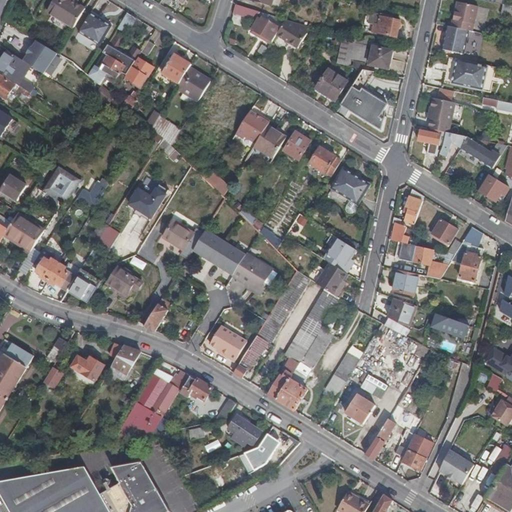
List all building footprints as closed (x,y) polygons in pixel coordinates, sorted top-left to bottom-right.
[(74,28),(85,9),(76,3),(70,0),(53,0),(47,11),(62,21),(74,28)] [(235,4),(233,10),(236,12),(260,19),(254,28),(272,39),(275,34),(285,19),(235,4)] [(451,22),(450,26),(470,31),(471,26),(472,25),(476,8),(455,4),(451,22)] [(511,17),(511,7),(502,5),(500,15),(511,17)] [(127,31),(137,17),(128,11),(119,26),(127,31)] [(110,25),(89,13),(78,31),(98,44),(110,25)] [(389,16),(380,14),(378,24),(373,23),(370,31),(396,37),(398,28),(400,29),(401,23),(399,23),(399,20),(389,18),(389,16)] [(285,19),(275,34),(296,46),(305,31),(285,19)] [(309,25),(285,19),(305,31),(309,25)] [(252,31),(270,42),(272,39),(254,28),(252,31)] [(465,32),(446,28),(442,49),(460,53),(465,32)] [(367,39),(342,34),(336,63),(362,69),(367,49),(365,49),(367,39)] [(148,40),(142,51),(149,55),(155,44),(148,40)] [(35,41),(22,60),(23,61),(32,67),(43,74),(57,54),(35,41)] [(102,52),(99,57),(102,59),(111,45),(107,43),(102,52)] [(391,50),(373,46),(368,64),(387,68),(391,50)] [(22,82),(32,67),(23,61),(22,60),(10,52),(4,61),(8,64),(1,74),(13,82),(17,85),(20,80),(22,82)] [(176,76),(182,80),(185,74),(190,67),(192,63),(175,53),(165,69),(176,76)] [(125,65),(110,55),(101,69),(116,79),(125,65)] [(139,55),(127,73),(135,78),(138,75),(143,78),(146,74),(149,76),(155,66),(139,55)] [(486,91),(492,66),(447,57),(444,72),(451,73),(449,83),(486,91)] [(190,67),(185,74),(198,82),(195,88),(203,93),(211,80),(190,67)] [(317,86),(336,98),(347,79),(329,68),(317,86)] [(372,71),(362,69),(341,104),(380,129),(384,112),(382,111),(387,104),(362,88),(372,71)] [(451,73),(444,72),(442,82),(449,83),(451,73)] [(173,82),(178,86),(182,80),(176,76),(173,82)] [(16,87),(1,78),(0,78),(0,96),(7,101),(16,87)] [(17,85),(29,92),(32,88),(22,82),(20,80),(17,85)] [(239,96),(223,86),(211,104),(227,114),(239,96)] [(334,101),(336,98),(317,86),(315,90),(334,101)] [(439,87),(437,97),(451,100),(454,90),(439,87)] [(123,104),(130,110),(137,101),(136,100),(139,95),(133,91),(129,96),(128,95),(123,104)] [(511,101),(485,96),(484,103),(505,107),(505,110),(511,111),(511,101)] [(429,128),(444,131),(448,131),(455,101),(451,100),(437,97),(434,97),(428,119),(431,119),(429,128)] [(268,121),(248,108),(233,134),(241,139),(242,137),(254,144),(268,121)] [(0,110),(0,136),(3,138),(15,121),(0,110)] [(147,124),(151,128),(158,117),(159,114),(154,111),(147,124)] [(163,139),(170,145),(177,134),(158,117),(151,128),(163,139)] [(177,134),(170,145),(179,149),(184,141),(179,138),(188,126),(183,123),(177,134)] [(254,147),(272,158),(285,136),(267,126),(254,147)] [(429,142),(442,144),(444,131),(429,128),(421,126),(418,139),(429,142)] [(310,140),(294,130),(283,150),(298,160),(310,140)] [(438,154),(444,156),(450,143),(460,145),(467,135),(448,131),(444,131),(442,144),(438,154)] [(492,134),(482,132),(481,138),(490,140),(491,140),(492,134)] [(481,138),(467,135),(460,145),(460,147),(489,167),(496,156),(489,151),(486,155),(484,153),(486,149),(485,148),(490,140),(481,138)] [(429,142),(428,146),(430,147),(437,147),(436,153),(438,154),(442,144),(429,142)] [(511,144),(508,159),(503,183),(496,179),(486,194),(495,200),(499,194),(503,195),(508,187),(511,189),(511,144)] [(496,151),(504,154),(507,147),(498,144),(496,151)] [(331,176),(341,160),(320,146),(309,163),(331,176)] [(251,153),(269,163),(272,158),(254,147),(251,153)] [(438,156),(432,154),(427,166),(433,168),(438,156)] [(447,165),(451,159),(447,156),(443,163),(447,165)] [(357,202),(359,199),(338,185),(348,169),(344,166),(331,185),(357,202)] [(60,168),(44,191),(48,194),(65,205),(80,182),(60,168)] [(338,185),(359,199),(370,183),(348,169),(338,185)] [(205,179),(223,196),(227,189),(209,173),(205,179)] [(496,179),(488,174),(481,185),(480,186),(479,189),(486,194),(496,179)] [(11,175),(1,190),(17,201),(27,186),(11,175)] [(94,210),(111,183),(104,178),(100,183),(98,182),(91,194),(85,190),(79,199),(94,210)] [(44,191),(37,187),(30,197),(41,204),(48,194),(44,191)] [(157,187),(153,194),(141,187),(129,206),(155,222),(171,195),(157,187)] [(421,200),(423,196),(411,188),(408,195),(421,200)] [(421,200),(408,195),(400,218),(405,219),(407,219),(409,220),(414,221),(421,200)] [(346,211),(353,215),(359,203),(351,200),(346,211)] [(240,213),(259,233),(263,226),(264,225),(252,212),(250,214),(243,207),(240,213)] [(45,231),(20,214),(8,231),(6,235),(32,252),(35,248),(45,231)] [(309,220),(305,218),(299,214),(285,235),(295,242),(309,220)] [(393,216),(392,222),(394,222),(390,241),(404,243),(406,244),(409,236),(409,235),(403,234),(407,219),(405,219),(400,218),(393,216)] [(456,230),(440,219),(430,233),(447,244),(456,230)] [(187,249),(195,236),(197,234),(176,220),(166,237),(185,250),(186,250),(187,249)] [(102,221),(96,232),(103,236),(109,226),(102,221)] [(103,236),(98,244),(111,252),(123,232),(111,224),(109,226),(103,236)] [(0,244),(6,235),(8,231),(0,225),(0,244)] [(259,233),(277,250),(281,242),(274,237),(275,235),(263,226),(259,233)] [(481,232),(471,226),(464,239),(473,245),(481,232)] [(200,240),(193,252),(233,277),(246,256),(206,231),(200,239),(200,240)] [(96,232),(88,244),(96,248),(98,244),(103,236),(96,232)] [(193,252),(200,240),(195,236),(187,249),(192,253),(193,252)] [(416,245),(417,238),(409,236),(406,244),(416,245)] [(344,265),(354,248),(336,237),(326,254),(344,265)] [(455,252),(461,243),(455,239),(447,251),(449,251),(455,252)] [(59,250),(48,243),(42,252),(33,267),(38,271),(46,258),(52,262),(54,259),(59,250)] [(401,257),(428,263),(429,259),(433,259),(434,249),(416,245),(406,244),(404,243),(401,257)] [(104,255),(98,244),(96,248),(91,255),(101,261),(104,255)] [(466,244),(458,276),(474,279),(482,248),(466,244)] [(20,271),(28,276),(33,267),(42,252),(35,248),(32,252),(20,271)] [(186,250),(185,250),(182,255),(188,259),(192,253),(187,249),(186,250)] [(455,252),(449,251),(443,261),(448,263),(455,252)] [(271,271),(247,255),(233,277),(249,288),(258,293),(261,287),(271,271)] [(42,278),(49,282),(61,263),(54,259),(52,262),(46,258),(38,271),(43,275),(42,278)] [(428,263),(427,275),(439,278),(448,263),(443,261),(433,259),(429,259),(428,263)] [(58,284),(69,291),(79,275),(68,268),(61,263),(49,282),(56,287),(58,284)] [(70,263),(68,268),(79,275),(81,272),(82,271),(70,263)] [(327,291),(338,299),(343,288),(341,287),(339,285),(342,280),(346,273),(329,263),(316,284),(327,291)] [(120,268),(110,283),(129,295),(133,288),(139,292),(145,283),(120,268)] [(418,273),(397,269),(393,290),(414,294),(415,285),(416,279),(418,273)] [(62,303),(69,305),(76,293),(85,297),(95,282),(81,272),(79,275),(69,291),(62,303)] [(274,338),(309,280),(298,272),(266,323),(262,330),(274,338)] [(424,287),(427,275),(418,273),(416,279),(415,285),(424,287)] [(511,277),(509,276),(504,296),(511,299),(511,304),(511,305),(503,301),(501,312),(511,318),(511,277)] [(258,293),(249,288),(245,295),(257,303),(262,296),(258,293)] [(333,309),(338,299),(327,291),(291,349),(304,357),(321,328),(333,309)] [(410,326),(418,306),(396,298),(389,319),(410,326)] [(145,328),(157,332),(162,321),(170,311),(160,304),(145,328)] [(338,312),(333,309),(321,328),(326,332),(338,312)] [(360,341),(356,347),(366,352),(382,324),(372,318),(364,313),(360,320),(371,326),(360,341)] [(470,327),(438,315),(434,328),(466,340),(470,327)] [(321,328),(304,357),(301,363),(313,370),(334,336),(326,332),(321,328)] [(220,330),(211,345),(221,351),(220,354),(235,363),(245,346),(220,330)] [(268,347),(274,338),(262,330),(234,375),(241,379),(246,371),(249,370),(256,359),(260,357),(267,346),(268,347)] [(54,348),(62,353),(68,344),(60,339),(54,348)] [(0,412),(34,357),(13,344),(0,365),(0,412)] [(115,361),(123,347),(115,344),(111,358),(115,361)] [(353,345),(347,355),(359,362),(366,352),(356,347),(353,345)] [(127,375),(141,353),(123,347),(115,361),(112,366),(127,375)] [(304,357),(291,349),(287,357),(291,360),(283,373),(285,374),(283,378),(281,377),(269,397),(277,402),(289,381),(295,371),(301,363),(304,357)] [(72,352),(65,363),(71,367),(71,368),(95,383),(104,366),(90,358),(88,362),(72,352)] [(511,362),(495,352),(487,366),(507,379),(509,374),(511,375),(511,362)] [(333,378),(345,385),(354,370),(359,362),(347,355),(333,378)] [(301,363),(295,371),(307,379),(313,370),(301,363)] [(112,366),(108,373),(123,382),(127,375),(112,366)] [(53,368),(44,382),(54,388),(62,373),(53,368)] [(179,369),(173,378),(179,382),(183,377),(188,380),(190,376),(179,369)] [(130,416),(156,431),(180,393),(188,380),(183,377),(179,382),(173,378),(170,383),(155,374),(130,416)] [(488,390),(499,393),(503,378),(492,375),(488,390)] [(205,402),(213,390),(190,376),(188,380),(180,393),(190,399),(193,394),(205,402)] [(277,402),(295,413),(307,392),(289,381),(277,402)] [(391,415),(396,419),(415,388),(410,385),(399,402),(391,415)] [(356,395),(345,414),(363,425),(375,406),(356,395)] [(383,411),(391,415),(399,402),(391,398),(383,411)] [(511,420),(511,408),(506,405),(499,400),(495,407),(498,409),(496,413),(491,419),(507,429),(511,420)] [(228,419),(238,405),(231,401),(221,415),(228,419)] [(391,415),(383,411),(371,430),(380,434),(391,415)] [(366,457),(374,462),(385,443),(383,442),(388,434),(388,433),(396,419),(391,415),(380,434),(366,457)] [(113,444),(153,435),(156,431),(130,416),(113,444)] [(414,437),(422,420),(414,416),(395,454),(403,459),(411,442),(414,437)] [(238,417),(229,431),(237,435),(234,440),(244,447),(247,442),(254,446),(263,433),(238,417)] [(204,436),(203,427),(188,431),(189,438),(204,436)] [(237,435),(229,431),(226,435),(234,440),(237,435)] [(494,464),(504,449),(496,444),(502,434),(498,432),(483,456),(494,464)] [(277,468),(297,445),(286,437),(268,458),(276,467),(277,468)] [(424,442),(414,437),(411,442),(421,447),(424,442)] [(403,459),(401,463),(420,473),(432,445),(424,442),(421,447),(411,442),(403,459)] [(511,447),(505,445),(501,457),(508,459),(511,448),(511,447)] [(455,481),(461,485),(473,466),(450,452),(441,471),(447,475),(446,477),(454,482),(455,481)] [(484,502),(500,511),(511,511),(511,459),(484,502)] [(23,477),(40,511),(172,511),(145,461),(114,465),(123,482),(103,493),(88,466),(23,477)] [(402,464),(398,472),(404,476),(409,468),(402,464)] [(473,466),(461,485),(463,486),(475,467),(473,466)] [(40,511),(23,477),(0,481),(0,487),(13,511),(40,511)] [(354,500),(355,498),(348,494),(336,511),(366,511),(368,509),(354,500)] [(356,496),(355,498),(354,500),(368,509),(371,505),(356,496)] [(386,511),(393,502),(384,496),(374,511),(386,511)]
